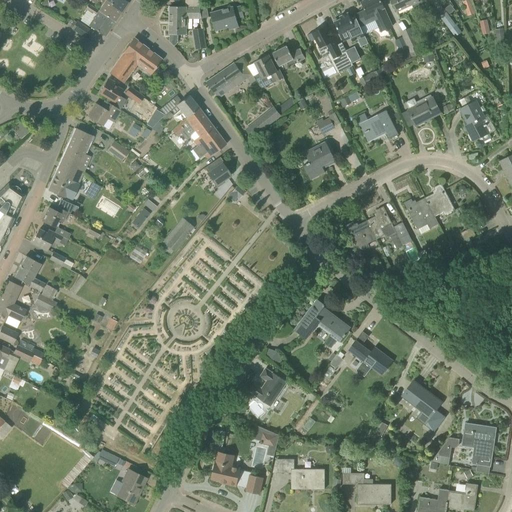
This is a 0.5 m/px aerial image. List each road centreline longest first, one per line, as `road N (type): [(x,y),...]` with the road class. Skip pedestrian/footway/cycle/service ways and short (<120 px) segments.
road 1 (residential): [(166,494),(210,407),(321,258)]
road 2 (residential): [(511,238),(481,182),(440,162),(417,161),(369,181),(294,224)]
road 3 (residential): [(511,402),(321,258)]
road 4 (residential): [(294,224),(190,78)]
road 5 (residential): [(190,78),(331,0)]
road 6 (residential): [(0,272),(50,161)]
